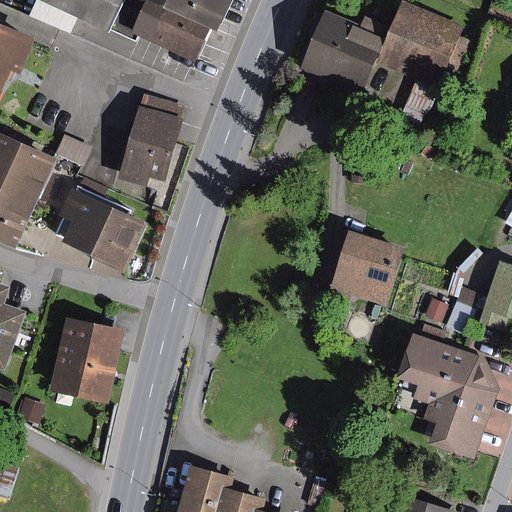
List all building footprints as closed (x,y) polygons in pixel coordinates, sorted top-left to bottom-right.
[(41,0),(34,16),(73,34),(80,17),(113,33),(128,0),(155,0),(139,34),(142,36),(194,60),(211,25),(223,0),(41,0)] [(472,27),(417,3),(391,61),(446,85),(472,27)] [(368,27),(339,14),(316,66),(373,91),(397,37),(390,33),(395,23),(374,14),(368,27)] [(43,39),(0,20),(0,117),(20,72),(27,76),(43,39)] [(407,112),(422,117),(429,94),(415,89),(407,112)] [(187,106),(148,95),(124,181),(152,189),(155,178),(172,183),(189,121),(184,119),(187,106)] [(64,159),(0,129),(0,238),(24,249),(64,159)] [(96,147),(68,135),(59,154),(87,167),(96,147)] [(135,210),(83,187),(82,190),(79,189),(66,217),(69,218),(61,236),(72,241),(71,243),(101,256),(99,262),(127,274),(151,221),(134,214),(135,210)] [(408,249),(359,233),(342,282),(361,288),(392,298),(408,249)] [(511,269),(500,266),(482,325),(500,330),(504,317),(511,319),(511,269)] [(15,288),(0,282),(0,367),(10,371),(31,312),(10,304),(15,288)] [(129,330),(73,318),(57,392),(60,393),(58,404),(73,407),(75,396),(113,404),(129,330)] [(425,397),(441,403),(501,373),(495,357),(427,334),(412,378),(429,384),(425,397)] [(506,387),(501,373),(441,403),(437,416),(449,420),(442,442),(483,456),(506,387)] [(19,395),(1,388),(0,390),(0,407),(11,412),(19,395)] [(48,405),(28,398),(25,408),(21,418),(41,425),(48,405)] [(0,438),(0,496),(12,500),(22,468),(4,463),(11,442),(0,438)] [(241,477),(203,466),(189,511),(230,511),(237,489),(241,477)] [(270,498),(237,489),(230,511),(265,511),(266,511),(270,498)] [(462,511),(417,497),(412,511),(462,511)]
